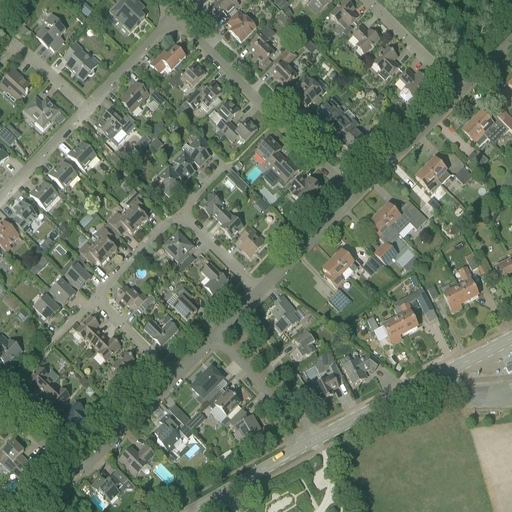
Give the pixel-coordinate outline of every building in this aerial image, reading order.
[(122,27),(123,28),(129,34),(144,20),(140,15),(144,10),(134,0),(124,0),(110,14),(117,22),(121,18),(126,23),(122,27)] [(239,7),(234,2),(236,0),(215,0),(213,3),(215,5),(208,12),(216,21),(222,15),(227,19),(239,7)] [(282,0),(278,0),(274,4),(281,11),(287,5),(282,0)] [(331,0),(314,0),(313,1),(322,10),(331,0)] [(347,28),(357,18),(351,13),(353,10),(343,1),(328,16),(337,24),(340,21),(347,28)] [(287,9),(282,13),(287,21),(292,18),(287,9)] [(229,33),(241,45),(256,30),(244,18),(243,19),(238,13),(226,25),(232,30),(229,33)] [(48,26),(36,40),(41,44),(40,45),(48,52),(49,50),(54,54),(64,43),(59,39),(66,32),(58,26),(60,24),(52,16),(45,24),(48,26)] [(85,21),(79,16),(75,20),(81,25),(85,21)] [(277,22),(284,27),(287,23),(281,18),(277,22)] [(274,36),(267,28),(260,34),(251,43),(255,48),(249,54),(263,67),(274,55),(264,46),(268,42),(274,36)] [(354,49),(355,48),(364,57),(379,42),(369,32),(367,34),(361,28),(352,38),(353,38),(348,44),(354,49)] [(307,41),(303,36),(298,40),(301,43),(300,45),(302,47),(307,41)] [(90,63),(80,54),(82,52),(76,47),(64,61),(69,65),(66,68),(83,84),(89,77),(89,78),(92,78),(94,75),(94,73),(93,72),(98,67),(92,61),(90,63)] [(174,70),(180,64),(185,59),(175,49),(168,57),(164,53),(150,67),(158,76),(166,69),(171,74),(174,70)] [(277,69),(271,75),(284,89),(295,77),(286,68),(296,58),(288,50),(273,65),(277,69)] [(384,83),(390,78),(399,69),(392,62),(396,58),(388,50),(372,65),(381,74),(378,77),(384,83)] [(180,73),(184,69),(180,64),(174,70),(178,75),(180,73)] [(180,73),(178,75),(167,85),(172,90),(176,86),(179,90),(186,83),(192,89),(205,76),(195,66),(184,77),(180,73)] [(405,88),(403,91),(399,95),(399,98),(405,104),(407,103),(427,84),(419,75),(415,79),(408,72),(398,81),(405,88)] [(22,80),(20,82),(12,75),(0,87),(0,89),(5,94),(7,92),(19,103),(27,94),(28,95),(29,93),(29,92),(32,89),(22,80)] [(294,98),(306,110),(322,94),(310,82),(309,82),(304,77),(291,90),(297,95),(294,98)] [(353,77),(349,82),(354,88),(359,83),(353,77)] [(132,116),(149,98),(160,109),(165,103),(145,84),(140,89),(136,85),(118,103),(132,116)] [(206,92),(202,88),(185,104),(193,112),(199,106),(207,114),(213,108),(215,110),(222,104),(217,100),(223,94),(213,84),(206,92)] [(376,109),(384,101),(379,97),(371,105),(376,109)] [(36,112),(30,107),(25,112),(37,123),(35,126),(43,133),(50,125),(48,123),(57,113),(46,102),(42,106),(36,112)] [(345,116),(344,115),(352,107),(347,102),(339,110),(331,102),(314,118),(323,127),(328,132),(341,118),(342,119),(345,116)] [(224,137),(233,128),(229,124),(239,113),(230,103),(217,116),(222,122),(216,129),(224,137)] [(180,119),(184,115),(179,110),(175,115),(180,119)] [(102,119),(96,126),(95,126),(111,142),(122,130),(129,136),(136,129),(123,117),(119,121),(110,112),(103,120),(102,119)] [(471,125),(487,141),(493,147),(509,132),(511,135),(511,122),(504,115),(492,127),(480,115),(471,125)] [(176,128),(182,122),(179,118),(172,124),(176,128)] [(352,121),(346,123),(342,119),(341,118),(328,132),(336,141),(337,140),(341,145),(355,132),(359,128),(352,121)] [(237,132),(233,128),(224,137),(232,145),(238,139),(244,145),(258,131),(248,122),(237,132)] [(471,125),(462,134),(473,146),(474,145),(478,150),(487,141),(471,125)] [(9,127),(0,135),(0,140),(9,149),(16,142),(10,137),(15,132),(9,127)] [(152,142),(159,135),(154,129),(147,136),(152,142)] [(374,140),(369,136),(364,141),(355,132),(341,145),(350,154),(355,159),(374,140)] [(142,143),(146,147),(150,143),(146,138),(142,143)] [(187,156),(194,164),(199,169),(210,159),(206,155),(206,153),(210,149),(199,138),(189,149),(191,152),(187,156)] [(155,154),(162,147),(156,140),(149,148),(155,154)] [(280,151),(270,141),(256,155),(266,165),(264,167),(269,171),(281,159),(277,155),(280,151)] [(75,152),(73,151),(67,157),(83,172),(96,158),(82,145),(75,152)] [(0,167),(9,159),(0,150),(0,167)] [(172,171),(179,180),(184,185),(195,174),(191,170),(191,168),(194,164),(187,156),(184,153),(173,164),(176,167),(172,171)] [(479,154),(475,158),(484,166),(487,163),(479,154)] [(286,185),(300,171),(289,160),(286,164),(281,159),(269,171),(274,176),(276,175),(286,185)] [(446,173),(434,161),(424,171),(436,183),(441,187),(450,178),(445,174),(446,173)] [(56,172),(54,171),(48,177),(64,192),(77,178),(63,165),(56,172)] [(156,187),(157,188),(154,192),(158,196),(162,193),(169,200),(179,189),(175,185),(175,183),(179,180),(172,171),(169,169),(158,179),(161,182),(156,187)] [(477,175),(479,174),(474,169),(472,170),(470,172),(475,177),(477,175)] [(473,180),(463,170),(454,178),(464,188),(473,180)] [(424,171),(415,180),(427,192),(427,191),(432,196),(436,192),(432,187),(436,183),(424,171)] [(231,172),(226,178),(243,195),(249,189),(231,172)] [(306,183),(301,179),(288,191),(293,196),(292,197),(303,208),(320,191),(309,180),(306,183)] [(37,192),(35,190),(29,197),(45,212),(58,198),(44,184),(37,192)] [(130,211),(125,215),(139,229),(148,221),(142,216),(147,212),(139,204),(142,201),(136,195),(125,206),(130,211)] [(218,222),(226,213),(221,208),(222,208),(210,197),(198,209),(210,220),(212,217),(218,222)] [(440,209),(431,201),(427,205),(420,212),(428,221),(440,209)] [(37,219),(22,204),(14,213),(18,217),(12,224),(24,236),(29,231),(27,229),(37,219)] [(86,210),(81,205),(77,209),(82,214),(86,210)] [(399,219),(388,207),(378,217),(390,229),(395,224),(399,229),(403,224),(399,220),(399,219)] [(231,218),(226,213),(218,222),(222,227),(220,230),(231,241),(243,229),(231,218)] [(132,237),(139,229),(125,215),(121,219),(117,215),(107,224),(121,238),(126,232),(132,237)] [(390,229),(378,217),(369,226),(374,231),(372,234),(384,246),(373,256),(385,269),(398,257),(390,248),(400,238),(390,229)] [(413,219),(408,224),(416,233),(421,228),(413,219)] [(19,238),(3,223),(0,227),(0,249),(6,255),(11,250),(9,248),(19,238)] [(63,234),(68,228),(64,224),(59,230),(63,234)] [(102,229),(94,237),(90,241),(95,246),(109,260),(117,252),(112,247),(116,242),(102,229)] [(239,250),(250,261),(260,250),(266,245),(260,239),(258,241),(255,238),(257,236),(250,229),(239,240),(244,245),(239,250)] [(178,234),(166,245),(162,249),(178,265),(193,249),(178,234)] [(43,245),(39,249),(44,254),(48,250),(53,245),(48,240),(43,245)] [(101,268),(109,260),(95,246),(90,250),(86,246),(78,254),(91,267),(95,263),(101,268)] [(38,258),(42,254),(37,249),(33,253),(38,258)] [(348,279),(353,275),(357,270),(352,266),(353,265),(341,253),(332,262),(348,279)] [(472,273),(478,270),(473,259),(474,258),(472,255),(465,259),(472,273)] [(181,276),(195,262),(191,258),(176,272),(181,276)] [(478,262),(485,275),(491,272),(486,261),(485,262),(484,258),(478,262)] [(371,279),(381,268),(372,259),(362,270),(371,279)] [(327,282),(336,291),(339,288),(343,284),(348,279),(332,262),(322,272),(330,279),(327,282)] [(494,270),(504,289),(511,285),(511,282),(511,281),(511,280),(511,265),(510,262),(494,270)] [(71,272),(70,274),(62,266),(57,271),(67,281),(78,291),(77,292),(79,293),(90,281),(89,280),(93,276),(83,265),(78,269),(77,268),(72,273),(71,272)] [(213,298),(227,283),(210,265),(201,275),(209,283),(203,289),(213,298)] [(407,275),(412,270),(408,265),(402,270),(407,275)] [(32,269),(29,272),(35,278),(38,275),(32,269)] [(164,275),(159,270),(155,275),(160,279),(164,275)] [(458,273),(461,278),(464,286),(458,289),(466,304),(477,298),(474,291),(476,290),(468,275),(465,270),(458,273)] [(50,295),(62,307),(63,308),(74,297),(73,296),(77,292),(78,291),(67,281),(62,285),(61,284),(56,288),(54,289),(55,290),(50,295)] [(458,289),(450,293),(448,287),(439,292),(452,316),(461,312),(459,308),(466,304),(458,289)] [(427,291),(433,302),(439,299),(433,288),(427,291)] [(50,295),(44,289),(39,294),(45,300),(41,304),(40,303),(39,305),(34,310),(48,324),(59,313),(58,311),(62,307),(50,295)] [(138,309),(147,300),(142,295),(139,299),(131,292),(130,293),(125,289),(118,296),(119,298),(118,299),(119,299),(115,303),(123,312),(127,308),(129,310),(134,305),(138,309)] [(171,309),(187,324),(197,314),(187,304),(192,299),(182,289),(175,297),(179,301),(171,309)] [(416,294),(419,299),(425,296),(422,291),(416,294)] [(339,292),(328,304),(339,315),(351,304),(339,292)] [(425,316),(433,312),(425,296),(419,299),(417,300),(425,316)] [(151,297),(147,300),(138,309),(137,311),(141,316),(155,302),(151,297)] [(287,331),(288,332),(299,324),(293,316),(295,314),(282,299),(274,306),(277,309),(271,314),(279,324),(274,328),(281,336),(287,331)] [(14,303),(9,309),(15,314),(20,308),(14,303)] [(407,305),(400,309),(395,309),(394,312),(397,320),(398,320),(406,335),(417,329),(413,322),(415,321),(407,305)] [(23,310),(15,318),(22,324),(29,316),(23,310)] [(152,323),(144,332),(161,350),(178,333),(169,324),(172,321),(167,316),(163,320),(164,322),(162,324),(166,327),(161,332),(152,323)] [(92,347),(101,338),(95,332),(99,327),(90,319),(79,330),(76,334),(75,334),(83,342),(86,340),(92,347)] [(373,320),(368,322),(366,323),(372,333),(378,330),(373,320)] [(382,328),(392,347),(400,343),(399,339),(406,335),(398,320),(397,320),(382,328)] [(292,355),(297,364),(306,358),(307,360),(316,354),(311,347),(314,345),(307,334),(294,343),(299,350),(292,355)] [(0,361),(6,367),(15,358),(16,359),(21,353),(10,342),(8,344),(1,338),(0,339),(0,361)] [(105,364),(120,349),(112,340),(108,344),(101,338),(92,347),(99,353),(97,355),(105,364)] [(135,363),(126,354),(111,370),(119,378),(122,376),(129,382),(137,374),(131,367),(135,363)] [(322,366),(329,364),(328,355),(321,356),(322,366)] [(343,369),(352,387),(364,381),(361,376),(369,371),(373,374),(380,365),(369,357),(343,369)] [(33,375),(39,369),(35,366),(30,372),(33,375)] [(44,395),(52,387),(45,380),(48,378),(39,369),(33,375),(24,385),(33,393),(37,389),(44,395)] [(211,370),(191,390),(199,398),(196,402),(204,409),(206,406),(217,396),(221,392),(220,392),(227,386),(211,370)] [(315,386),(323,402),(333,397),(330,392),(338,388),(333,377),(325,381),(315,386)] [(78,384),(84,389),(89,384),(83,379),(78,384)] [(59,393),(52,387),(44,395),(50,402),(46,406),(55,414),(70,398),(61,390),(59,393)] [(241,411),(238,408),(241,405),(228,392),(221,399),(217,396),(206,406),(213,412),(210,414),(224,428),(228,424),(241,411)] [(76,404),(61,420),(70,428),(74,424),(81,430),(89,421),(82,415),(84,412),(76,404)] [(190,423),(181,414),(175,407),(169,413),(184,428),(190,423)] [(251,438),(260,432),(252,418),(249,420),(241,411),(228,424),(233,430),(233,429),(236,434),(238,433),(242,440),(249,436),(251,438)] [(198,415),(190,423),(184,428),(191,435),(205,422),(198,415)] [(179,459),(172,452),(182,443),(173,435),(178,431),(166,418),(159,424),(163,428),(154,436),(159,441),(157,443),(161,448),(157,452),(172,467),(172,466),(179,459)] [(193,437),(191,435),(184,428),(181,430),(179,433),(184,438),(187,442),(193,437)] [(15,470),(25,460),(20,456),(23,453),(13,443),(6,451),(4,449),(0,453),(0,465),(1,466),(7,459),(12,464),(11,466),(15,470)] [(131,451),(119,462),(135,478),(147,466),(146,465),(154,457),(146,449),(137,457),(131,451)] [(220,466),(233,458),(229,453),(217,460),(220,466)] [(29,465),(25,460),(15,470),(20,475),(22,473),(27,478),(20,485),(27,491),(37,480),(35,479),(43,471),(32,461),(29,465)] [(134,491),(126,483),(116,473),(105,484),(100,479),(91,489),(103,500),(104,499),(112,507),(119,501),(116,498),(119,495),(118,493),(122,489),(125,492),(132,492),(134,491)]
